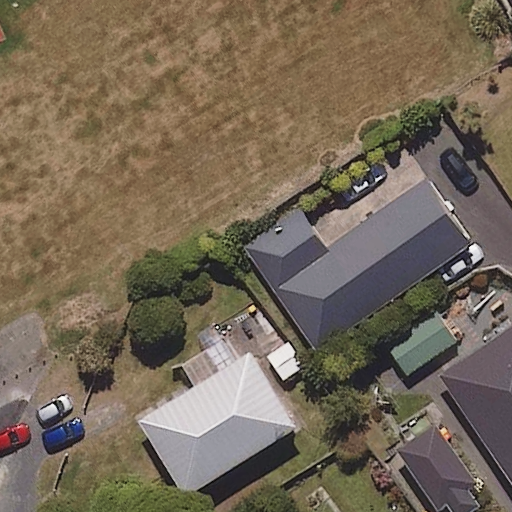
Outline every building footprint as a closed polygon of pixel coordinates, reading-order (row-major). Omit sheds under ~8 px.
[(477,240),(430,176),(332,247),(303,207),(247,247),(322,351),(477,240)] [(511,276),(458,310),(483,348),(431,381),(511,509),(511,276)] [(458,340),(438,309),(388,343),(409,373),(458,340)] [(308,422),(261,347),(243,358),(230,336),(190,361),(204,384),(150,419),(197,492),(308,422)] [(474,487),(483,480),(438,422),(392,458),(433,511),(471,511),(486,501),(474,487)]
